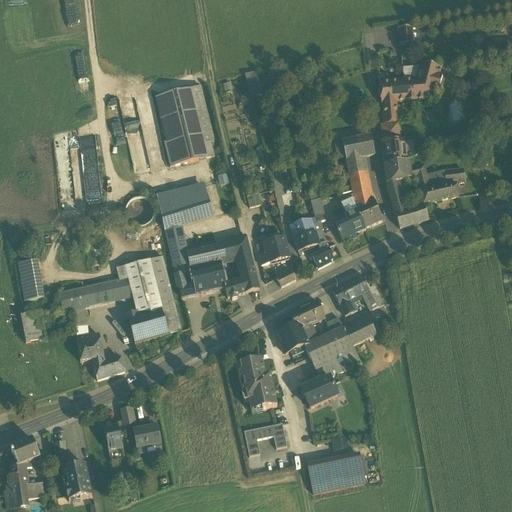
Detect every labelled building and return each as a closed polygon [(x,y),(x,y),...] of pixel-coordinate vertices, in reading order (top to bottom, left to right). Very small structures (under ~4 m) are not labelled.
[(398,30),(400,47),(413,45),(412,28),(398,30)] [(408,84),(403,85),(405,103),(407,103),(407,104),(422,102),(433,101),(435,91),(438,92),(442,80),(439,79),(441,70),(421,65),(420,67),(414,68),(415,81),(408,82),(408,84)] [(402,69),(403,82),(408,82),(415,81),(414,68),(402,69)] [(245,76),(250,98),(260,96),(254,74),(245,76)] [(396,104),(405,103),(403,85),(399,85),(398,83),(380,85),(382,105),(384,125),(398,124),(396,104)] [(89,102),(88,85),(79,85),(80,102),(89,102)] [(200,87),(189,90),(202,144),(210,142),(210,143),(214,142),(200,87)] [(214,158),(210,143),(210,142),(202,144),(189,90),(155,98),(159,115),(166,143),(164,144),(170,168),(214,158)] [(133,175),(164,169),(150,96),(119,102),(133,175)] [(328,105),(330,114),(336,112),(334,103),(328,105)] [(484,114),(472,116),(474,127),(486,125),(484,114)] [(380,125),(382,145),(400,143),(398,124),(384,125),(380,125)] [(302,132),(306,148),(313,146),(309,130),(302,132)] [(346,160),(346,162),(347,162),(361,159),(375,156),(371,138),(342,143),(346,160)] [(435,142),(441,150),(445,146),(439,139),(435,142)] [(381,145),(384,166),(407,163),(406,157),(405,143),(405,142),(400,143),(382,145),(381,145)] [(413,142),(405,143),(406,157),(415,156),(413,142)] [(435,142),(419,155),(426,161),(441,150),(435,142)] [(346,160),(342,143),(334,145),(337,161),(346,160)] [(315,154),(313,146),(306,148),(308,156),(315,154)] [(258,155),(262,170),(268,169),(264,154),(258,155)] [(350,177),(364,175),(361,159),(347,162),(350,177)] [(384,167),(387,185),(396,183),(416,179),(414,171),(410,172),(408,163),(384,167)] [(416,179),(421,196),(447,190),(457,189),(457,185),(464,184),(462,171),(444,174),(430,178),(427,179),(426,177),(424,168),(414,171),(416,179)] [(350,177),(356,208),(371,203),(366,174),(364,175),(350,177)] [(227,176),(217,178),(219,188),(229,186),(227,176)] [(387,185),(390,196),(399,194),(396,183),(387,185)] [(176,209),(183,207),(206,200),(203,189),(202,186),(173,193),(176,209)] [(421,196),(424,206),(450,200),(458,199),(457,189),(447,190),(421,196)] [(180,226),(176,209),(173,193),(156,197),(173,266),(171,266),(177,290),(179,290),(181,299),(188,298),(186,288),(183,275),(190,274),(183,242),(184,241),(181,226),(180,226)] [(337,198),(346,217),(357,212),(355,209),(352,194),(343,196),(337,198)] [(405,212),(399,194),(390,196),(399,231),(428,222),(428,221),(424,206),(405,212)] [(309,197),(311,204),(320,201),(319,195),(309,197)] [(258,196),(252,197),(246,199),(249,210),(255,209),(261,207),(258,196)] [(125,212),(126,217),(128,222),(132,226),(137,228),(142,228),(147,226),(151,223),(153,218),(154,213),(153,208),(150,203),(145,200),(140,199),(135,200),(130,203),(127,207),(125,212)] [(208,199),(206,200),(183,207),(188,224),(213,216),(208,199)] [(315,233),(315,234),(320,246),(318,247),(320,251),(321,254),(322,254),(328,251),(327,249),(325,243),(322,231),(323,231),(321,224),(326,222),(320,201),(311,204),(315,219),(310,221),(311,222),(315,233)] [(355,209),(357,212),(360,220),(365,232),(383,225),(373,202),(371,203),(356,208),(355,209)] [(180,226),(181,226),(188,224),(183,207),(176,209),(180,226)] [(344,218),(347,226),(360,220),(357,212),(346,217),(344,218)] [(365,232),(360,220),(347,226),(336,231),(342,244),(351,240),(352,243),(356,241),(355,238),(366,233),(365,232)] [(290,229),(294,241),(315,234),(315,233),(311,222),(290,229)] [(320,246),(315,234),(294,241),(298,254),(300,253),(313,249),(312,249),(318,247),(320,246)] [(245,238),(224,243),(228,256),(234,255),(238,272),(253,268),(245,238)] [(262,245),(263,246),(256,248),(259,258),(258,258),(261,267),(268,266),(269,266),(280,262),(280,264),(285,263),(284,261),(290,260),(287,249),(284,239),(273,242),(270,243),(262,245)] [(193,240),(184,241),(183,242),(190,274),(191,277),(206,273),(206,271),(221,268),(219,259),(217,249),(216,249),(196,254),(193,240)] [(216,245),(216,246),(216,248),(216,249),(217,249),(219,259),(228,256),(224,243),(216,245)] [(87,248),(90,269),(103,267),(100,246),(87,248)] [(313,260),(313,261),(322,256),(321,254),(320,251),(310,255),(312,260),(313,260)] [(313,261),(318,271),(330,264),(329,262),(333,260),(328,251),(322,254),(321,254),(322,256),(313,261)] [(162,259),(149,263),(162,311),(169,337),(181,334),(181,331),(162,259)] [(18,265),(25,304),(45,300),(37,262),(18,265)] [(125,268),(129,280),(134,299),(139,317),(162,311),(149,263),(125,268)] [(195,296),(224,289),(226,289),(226,288),(221,268),(206,271),(206,273),(191,277),(193,286),(195,296)] [(241,284),(226,288),(226,289),(224,289),(224,291),(225,291),(227,300),(229,299),(232,302),(237,300),(237,297),(258,291),(253,268),(238,272),(241,284)] [(276,280),(281,289),(295,282),(291,273),(282,278),(281,276),(277,278),(276,280)] [(333,294),(339,307),(347,303),(362,295),(369,291),(362,279),(333,294)] [(129,280),(71,293),(76,312),(85,310),(134,299),(129,280)] [(186,288),(188,298),(195,296),(193,286),(186,288)] [(364,300),(371,313),(383,308),(374,289),(369,291),(362,295),(364,300)] [(71,313),(76,312),(71,293),(58,296),(63,315),(71,313)] [(354,305),(364,300),(362,295),(347,303),(352,312),(349,313),(350,315),(357,312),(354,305)] [(295,327),(296,329),(300,327),(301,330),(310,326),(324,320),(317,303),(290,315),(295,327)] [(339,307),(345,318),(350,315),(349,313),(352,312),(347,303),(339,307)] [(386,315),(383,308),(371,313),(374,320),(386,315)] [(87,338),(85,310),(76,312),(71,313),(75,336),(76,340),(87,338)] [(169,337),(162,311),(139,317),(138,317),(137,314),(127,316),(136,346),(138,355),(146,350),(144,344),(169,337)] [(21,317),(25,344),(44,341),(41,321),(39,314),(21,317)] [(326,325),(330,335),(343,329),(338,319),(326,325)] [(368,322),(345,333),(352,348),(376,337),(368,322)] [(301,330),(308,345),(317,341),(313,329),(311,330),(310,326),(301,330)] [(303,347),(308,345),(301,330),(300,327),(296,329),(295,327),(278,335),(283,346),(281,347),(285,356),(304,348),(303,347)] [(304,348),(314,369),(354,351),(352,348),(345,333),(343,329),(330,335),(317,341),(308,345),(303,347),(304,348)] [(93,362),(97,383),(111,378),(106,364),(103,365),(98,337),(87,338),(76,340),(80,364),(81,364),(93,362)] [(361,365),(354,351),(314,369),(320,382),(321,384),(329,380),(361,365)] [(106,364),(111,378),(125,374),(119,360),(106,364)] [(236,367),(241,391),(272,385),(270,377),(265,378),(262,362),(236,367)] [(301,391),(310,411),(337,398),(332,387),(329,380),(321,384),(320,382),(301,391)] [(332,387),(337,398),(344,395),(340,384),(332,387)] [(277,409),(272,385),(241,391),(244,404),(249,403),(251,414),(252,414),(251,412),(261,410),(261,412),(277,409)] [(120,413),(122,424),(123,428),(135,426),(132,410),(120,413)] [(125,437),(123,428),(122,424),(116,425),(116,426),(117,426),(119,439),(125,437)] [(103,429),(108,453),(121,450),(119,439),(117,426),(116,426),(103,429)] [(244,434),(249,459),(260,457),(257,442),(273,439),(276,451),(287,449),(282,426),(244,434)] [(146,449),(147,455),(156,453),(155,450),(161,449),(157,429),(143,432),(142,430),(133,432),(137,451),(146,449)] [(340,440),(331,442),(333,453),(342,451),(340,440)] [(13,456),(18,468),(18,469),(29,464),(39,460),(32,441),(10,450),(12,454),(11,454),(11,456),(13,456)] [(53,446),(55,463),(67,462),(65,444),(53,446)] [(308,470),(313,496),(365,485),(359,459),(360,459),(360,458),(307,469),(307,470),(308,470)] [(31,470),(29,464),(18,469),(18,468),(11,470),(12,477),(9,478),(11,487),(8,487),(6,487),(7,494),(5,495),(7,511),(21,509),(20,503),(27,502),(25,487),(28,487),(26,470),(31,470)] [(62,472),(69,503),(92,499),(85,467),(77,469),(76,468),(70,469),(70,470),(62,472)] [(25,487),(27,502),(44,499),(53,498),(50,484),(43,485),(28,487),(25,487)] [(44,499),(46,508),(54,506),(53,498),(44,499)]
